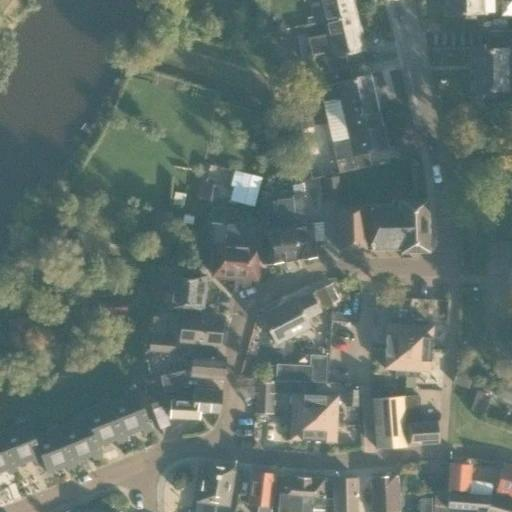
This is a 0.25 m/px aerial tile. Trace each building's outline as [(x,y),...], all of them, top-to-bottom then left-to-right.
[(318,0),(323,20),(355,13),(351,0),(318,0)] [(447,0),(447,14),(483,14),(483,13),(494,13),(493,0),(447,0)] [(315,73),(348,66),(345,53),(363,49),(355,13),(323,20),(330,50),(311,55),(315,73)] [(493,20),(493,31),(506,31),(506,20),(493,20)] [(474,51),(474,91),(506,91),(506,51),(511,50),(511,31),(486,32),(487,51),(474,51)] [(344,118),(378,111),(370,76),(352,80),(348,66),(315,73),(321,102),(339,98),(344,118)] [(312,178),(337,173),(370,166),(368,153),(386,148),(378,111),(344,118),(349,140),(331,144),(334,159),(309,165),(312,178)] [(314,127),(312,118),(303,120),(305,128),(314,127)] [(261,178),(234,171),(232,182),(241,184),(236,203),(254,207),(261,178)] [(323,178),(325,202),(340,201),(338,177),(323,178)] [(216,186),(206,184),(199,182),(196,199),(213,202),(216,186)] [(295,221),(300,260),(317,257),(313,224),(306,224),(304,195),(293,195),(295,221)] [(428,252),(427,201),(400,200),(400,201),(391,201),(391,205),(392,205),(393,249),(402,249),(402,252),(428,252)] [(286,227),(286,223),(290,223),(289,201),(279,202),(279,211),(278,211),(283,262),(300,260),(295,221),(296,226),(286,227)] [(273,211),(268,212),(269,225),(273,225),(273,229),(262,231),(263,265),(283,262),(278,211),(279,211),(279,202),(273,202),(273,211)] [(340,250),(393,249),(392,205),(391,205),(339,206),(340,250)] [(213,275),(256,279),(258,248),(247,246),(248,227),(228,225),(227,245),(216,244),(213,275)] [(203,292),(205,276),(172,273),(171,290),(175,291),(203,292)] [(171,290),(170,307),(202,310),(203,292),(175,291),(171,290)] [(306,319),(321,312),(312,294),(297,301),(295,298),(261,315),(276,344),(307,328),(309,324),(306,319)] [(105,307),(105,322),(127,322),(127,307),(105,307)] [(180,342),(220,345),(222,318),(182,315),(180,342)] [(38,317),(27,319),(30,333),(40,331),(38,317)] [(408,348),(410,318),(398,318),(398,324),(387,323),(385,346),(408,348)] [(431,349),(432,326),(422,326),(422,319),(410,318),(408,348),(431,349)] [(25,320),(8,323),(11,337),(28,334),(25,320)] [(150,350),(174,353),(175,341),(151,337),(150,350)] [(406,377),(408,348),(385,346),(384,369),(395,369),(394,376),(406,377)] [(429,372),(431,349),(408,348),(406,377),(418,377),(418,371),(429,372)] [(224,357),(182,354),(182,358),(192,360),(191,377),(222,379),(224,357)] [(327,356),(310,355),(309,366),(293,365),(292,381),(325,383),(327,356)] [(453,382),(466,387),(471,372),(458,367),(453,382)] [(188,386),(184,370),(160,376),(164,393),(188,386)] [(495,396),(508,400),(511,385),(499,381),(495,396)] [(256,383),(255,413),(272,413),(273,383),(256,383)] [(110,400),(124,436),(142,429),(144,433),(152,430),(134,384),(122,389),(124,394),(110,400)] [(344,402),(356,403),(357,388),(345,387),(344,402)] [(221,391),(194,389),(193,402),(170,400),(170,417),(200,418),(200,413),(205,412),(220,413),(221,391)] [(470,410),(484,415),(490,395),(477,390),(470,410)] [(147,398),(152,410),(165,405),(160,393),(147,398)] [(126,440),(124,436),(110,400),(108,394),(96,399),(98,405),(84,410),(98,446),(116,439),(118,444),(126,440)] [(313,441),(315,395),(292,394),(291,409),(285,409),(284,424),(291,424),(290,440),(313,441)] [(342,427),(343,412),(337,412),(338,396),(315,395),(313,441),(335,442),(336,427),(342,427)] [(407,446),(407,444),(438,442),(436,420),(420,422),(419,395),(403,397),(372,399),(376,449),(407,446)] [(102,456),(98,446),(84,410),(72,415),(74,421),(60,426),(74,462),(92,455),(94,460),(102,456)] [(42,460),(34,437),(25,414),(13,419),(15,425),(1,430),(16,466),(33,459),(35,463),(42,460)] [(74,462),(60,426),(58,420),(46,425),(48,431),(34,437),(42,460),(47,473),(66,466),(68,470),(76,467),(74,462)] [(16,466),(1,430),(0,426),(0,472),(7,469),(9,474),(18,470),(16,466)] [(469,465),(449,463),(448,489),(467,490),(469,465)] [(228,505),(234,469),(203,465),(195,511),(213,511),(215,503),(228,505)] [(511,467),(503,465),(496,494),(511,498),(511,467)] [(269,511),(275,476),(253,472),(247,503),(257,505),(256,511),(269,511)] [(300,511),(300,508),(303,478),(281,477),(278,511),(274,511),(300,511)] [(398,493),(397,477),(370,477),(372,511),(399,511),(400,511),(428,511),(428,494),(398,493)] [(422,490),(434,491),(435,478),(423,477),(422,490)] [(334,499),(323,499),(325,480),(303,478),(300,508),(300,511),(333,511),(334,502),(334,499)] [(333,511),(356,511),(356,479),(333,479),(334,499),(334,502),(333,511)] [(489,496),(447,492),(435,491),(432,511),(446,511),(447,508),(475,510),(478,505),(489,506),(486,511),(511,511),(511,498),(496,494),(491,494),(489,496)]
